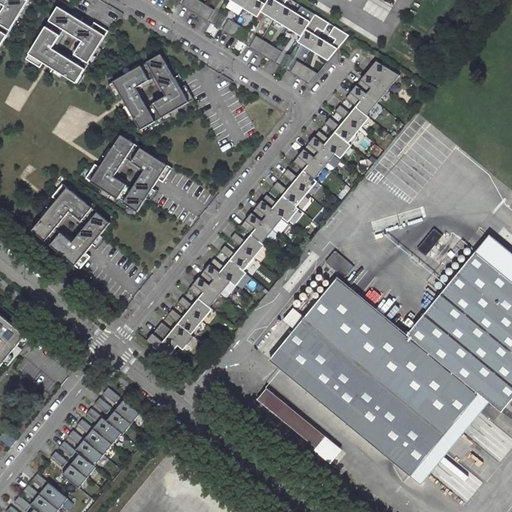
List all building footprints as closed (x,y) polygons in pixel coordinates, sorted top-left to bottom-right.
[(0,0),(0,46),(28,0),(0,0)] [(184,0),(182,5),(188,9),(193,0),(184,0)] [(199,0),(193,0),(188,9),(194,13),(201,1),(199,0)] [(231,0),(245,8),(249,0),(231,0)] [(249,0),(245,8),(258,17),(262,12),(266,4),(259,0),(249,0)] [(284,5),(276,0),(268,0),(266,4),(262,12),(275,20),(284,5)] [(209,6),(201,1),(194,13),(201,17),(209,6)] [(284,5),(275,20),(289,28),(298,13),(284,5)] [(92,26),(59,6),(26,58),(41,67),(44,62),(77,82),(109,30),(95,22),(92,26)] [(209,6),(201,17),(208,21),(215,9),(209,6)] [(311,22),(298,13),(289,28),(302,36),(307,29),(311,22)] [(307,29),(314,34),(318,28),(324,32),(330,23),(316,15),(311,22),(307,29)] [(230,19),(223,30),(229,34),(236,23),(230,19)] [(236,23),(229,34),(235,38),(242,26),(236,23)] [(336,39),(333,45),(339,49),(350,36),(335,27),(330,35),(336,39)] [(321,38),(314,34),(307,29),(302,36),(299,42),(313,50),(321,38)] [(257,36),(250,47),(256,51),(263,39),(257,36)] [(339,49),(333,45),(321,38),(313,50),(329,61),(339,49)] [(269,43),(263,39),(256,51),(262,55),(269,43)] [(269,43),(262,55),(269,59),(277,47),(269,43)] [(277,47),(269,59),(276,63),(283,51),(277,47)] [(181,87),(162,53),(108,83),(117,98),(122,95),(141,129),(194,99),(186,84),(181,87)] [(298,61),(291,72),(297,76),(304,64),(298,61)] [(376,62),(367,72),(362,79),(371,87),(366,93),(357,85),(351,92),(361,100),(356,106),(367,115),(377,102),(388,89),(399,76),(376,62)] [(304,64),(297,76),(303,80),(310,68),(304,64)] [(310,68),(303,80),(310,84),(319,74),(310,68)] [(362,79),(357,85),(366,93),(371,87),(362,79)] [(356,106),(361,100),(351,92),(346,98),(356,106)] [(340,105),(336,111),(346,119),(351,113),(340,105)] [(351,113),(346,119),(340,126),(335,132),(349,143),(359,130),(370,117),(367,115),(356,106),(351,113)] [(335,132),(340,126),(330,118),(325,123),(335,132)] [(324,144),(329,139),(319,131),(315,136),(324,144)] [(320,152),(315,158),(304,149),(299,155),(309,164),(304,170),(314,179),(325,166),(335,153),(341,158),(351,145),(349,143),(335,132),(329,139),(324,144),(315,136),(309,143),(320,152)] [(164,181),(173,168),(123,134),(101,167),(96,164),(87,177),(138,212),(160,179),(164,181)] [(315,158),(320,152),(309,143),(304,149),(315,158)] [(304,170),(309,164),(299,155),(293,162),(304,170)] [(293,183),(298,177),(288,169),(283,175),(293,183)] [(296,207),(306,194),(317,181),(314,179),(304,170),(298,177),(293,183),(287,190),(283,196),(296,207)] [(283,196),(287,190),(277,182),(272,187),(283,196)] [(87,253),(112,223),(64,183),(54,196),(58,200),(33,230),(80,269),(91,256),(87,253)] [(272,209),(277,203),(267,195),(262,200),(272,209)] [(272,230),(283,217),(288,222),(299,209),(296,207),(283,196),(277,203),(272,209),(262,200),(257,207),(267,215),(261,221),(251,213),(246,220),(256,228),(251,234),(262,243),(272,230)] [(251,213),(261,221),(267,215),(257,207),(251,213)] [(251,234),(256,228),(246,220),(241,226),(251,234)] [(241,247),(245,241),(235,233),(230,239),(241,247)] [(243,271),(254,258),(264,245),(262,243),(251,234),(245,241),(241,247),(235,254),(230,260),(243,271)] [(427,255),(437,241),(429,235),(419,248),(427,255)] [(511,250),(493,235),(477,253),(511,282),(511,250)] [(230,260),(235,254),(225,246),(220,251),(230,260)] [(326,262),(345,277),(355,266),(336,250),(326,262)] [(511,282),(477,253),(411,333),(480,393),(502,411),(511,399),(511,282)] [(219,272),(224,267),(214,258),(209,264),(219,272)] [(220,294),(230,281),(235,286),(246,273),(243,271),(230,260),(224,267),(219,272),(209,264),(204,271),(213,279),(208,285),(199,277),(194,283),(205,292),(200,297),(210,306),(220,294)] [(204,271),(199,277),(208,285),(213,279),(204,271)] [(480,393),(411,333),(341,275),(272,358),(412,475),(480,393)] [(200,297),(205,292),(194,283),(190,289),(200,297)] [(189,310),(194,304),(184,296),(179,302),(189,310)] [(192,334),(203,321),(213,309),(210,306),(200,297),(194,304),(189,310),(184,317),(179,323),(192,334)] [(179,323),(184,317),(174,309),(169,315),(179,323)] [(0,313),(0,368),(27,337),(0,313)] [(168,336),(173,330),(163,321),(154,333),(164,341),(168,336)] [(154,333),(148,340),(168,357),(179,345),(184,349),(195,336),(192,334),(179,323),(173,330),(168,336),(164,341),(154,333)] [(336,443),(268,387),(259,399),(326,454),(336,443)] [(122,398),(110,388),(105,395),(117,404),(122,398)] [(113,409),(101,399),(96,405),(108,415),(113,409)] [(125,401),(117,412),(133,425),(142,415),(125,401)] [(100,425),(105,419),(93,409),(88,416),(100,425)] [(117,412),(108,422),(123,434),(125,436),(133,425),(117,412)] [(105,419),(100,425),(96,430),(114,445),(123,434),(108,422),(105,419)] [(90,436),(96,430),(84,420),(79,426),(90,436)] [(96,430),(90,436),(87,441),(105,456),(114,445),(96,430)] [(81,447),(87,441),(75,431),(69,437),(81,447)] [(0,439),(12,449),(17,442),(6,432),(0,439)] [(87,441),(81,447),(78,452),(81,455),(96,467),(105,456),(87,441)] [(78,452),(66,442),(61,449),(72,458),(78,452)] [(69,462),(57,452),(52,459),(64,469),(69,462)] [(81,455),(73,465),(89,479),(98,468),(96,467),(81,455)] [(73,465),(64,475),(81,489),(89,479),(73,465)] [(327,478),(315,469),(310,475),(321,485),(327,478)] [(46,491),(51,484),(39,475),(34,481),(46,491)] [(51,484),(46,491),(42,495),(61,511),(70,500),(51,484)] [(37,502),(42,495),(30,485),(25,492),(37,502)] [(42,495),(37,502),(33,506),(37,509),(40,511),(59,511),(61,511),(42,495)] [(21,496),(16,503),(27,511),(28,511),(33,506),(21,496)]
